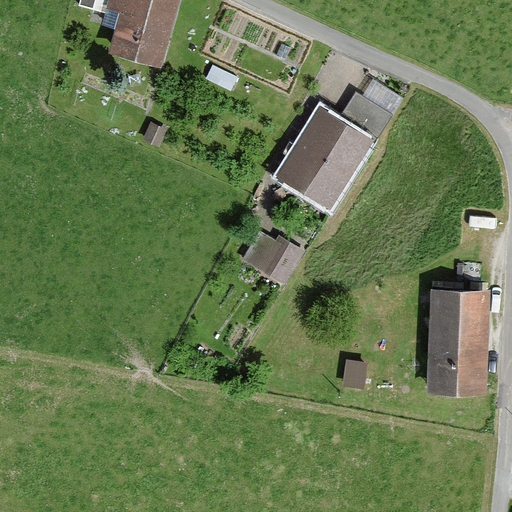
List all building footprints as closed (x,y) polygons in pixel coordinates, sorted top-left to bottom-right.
[(113,47),(162,60),(178,0),(110,0),(109,6),(122,9),(113,47)] [(341,116),(323,105),(281,171),(333,205),(392,113),(357,91),(341,116)] [(262,229),(244,259),(286,284),(307,247),(293,239),(289,245),(262,229)] [(486,289),(431,288),(428,389),(484,391),(486,289)] [(365,365),(347,362),(344,384),(362,386),(365,365)]
